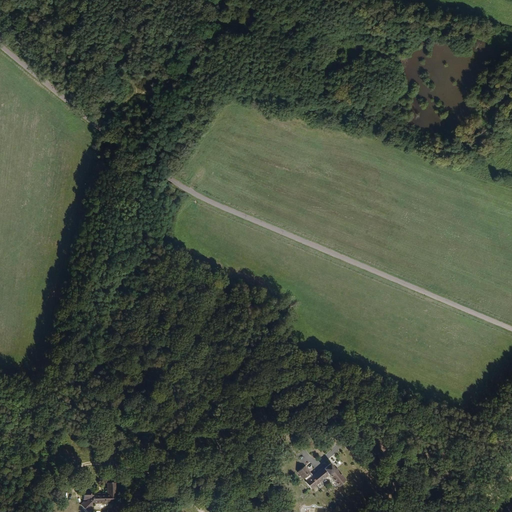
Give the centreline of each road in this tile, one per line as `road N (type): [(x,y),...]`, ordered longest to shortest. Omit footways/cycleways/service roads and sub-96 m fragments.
road 1 (unclassified): [(511,328),(193,193),(0,45)]
road 2 (track): [(320,444),(353,421),(491,440),(511,419)]
